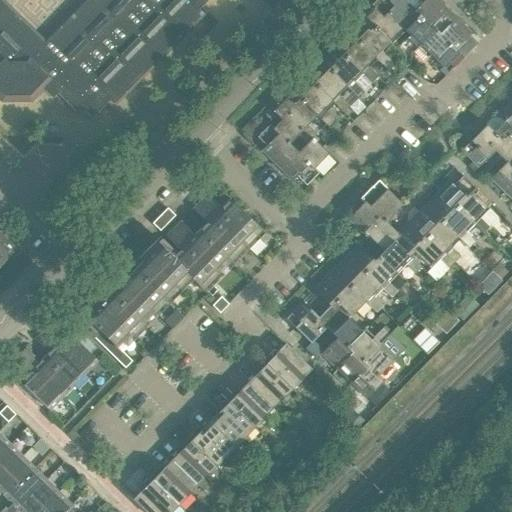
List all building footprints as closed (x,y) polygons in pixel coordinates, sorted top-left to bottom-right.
[(84,0),(43,42),(0,0),(0,99),(1,100),(30,100),(37,93),(49,81),(58,90),(55,92),(75,112),(83,104),(91,112),(106,97),(114,104),(202,14),(195,6),(200,0),(84,0)] [(394,7),(386,0),(375,0),(374,1),(378,5),(374,9),(366,1),(365,3),(366,4),(356,14),(355,13),(351,17),(368,33),(373,28),(390,45),(391,44),(388,41),(402,28),(388,13),(394,7)] [(386,0),(394,7),(388,13),(402,28),(404,31),(419,16),(413,10),(414,10),(404,0),(386,0)] [(434,29),(430,25),(446,9),(444,8),(443,9),(433,0),(423,0),(414,10),(413,10),(419,16),(404,31),(418,44),(419,45),(434,29)] [(368,33),(351,17),(350,17),(352,19),(342,29),(341,27),(337,31),(354,48),(359,42),(376,59),(376,60),(385,69),(390,63),(381,54),(390,45),(373,28),(368,33)] [(455,50),(470,34),(466,29),(465,31),(454,21),(456,19),(454,18),(439,34),(434,29),(419,45),(418,44),(415,47),(426,58),(429,55),(443,69),(458,53),(455,50)] [(354,48),(337,31),(336,32),(338,33),(328,43),(326,42),(322,46),(339,62),(344,57),(362,74),(361,74),(371,83),(376,78),(367,69),(376,60),(376,59),(359,42),(354,48)] [(339,62),(322,46),(323,48),(314,58),(312,56),(308,60),(325,77),(330,71),(348,88),(347,89),(356,98),(362,92),(352,83),(361,74),(362,74),(344,57),(339,62)] [(348,88),(330,71),(325,77),(308,60),(308,61),(309,62),(299,72),(298,71),(294,75),(311,91),(316,86),(333,103),(342,112),(347,107),(338,98),(347,89),(348,88)] [(311,91),(294,75),(293,75),(295,77),(285,87),(283,85),(280,89),(296,106),(301,101),(316,115),(315,115),(327,127),(333,121),(324,112),(333,103),(316,86),(311,91)] [(296,106),(280,89),(279,90),(281,91),(271,101),(269,100),(265,104),(280,120),(281,120),(287,114),(301,128),(306,124),(315,115),(316,115),(301,101),(296,106)] [(511,99),(507,103),(509,104),(499,114),(497,113),(496,114),(503,122),(499,126),(511,139),(511,99)] [(289,144),(297,136),(305,144),(316,134),(306,124),(301,128),(287,114),(281,120),(280,120),(272,128),(269,124),(256,137),(265,146),(261,150),(262,151),(264,150),(274,160),(272,161),(276,165),(293,148),(289,144)] [(511,139),(499,126),(493,132),(486,125),(484,127),(486,128),(482,132),(480,131),(461,150),(473,161),(474,160),(479,165),(494,150),(505,162),(506,161),(511,167),(511,166),(511,139)] [(313,169),(328,153),(312,138),(316,134),(305,144),(298,152),(293,148),(276,165),(280,169),(281,167),(291,177),(290,179),(291,180),(296,176),(305,185),(317,173),(313,169)] [(511,166),(511,167),(506,161),(505,162),(490,178),(494,182),(496,181),(506,191),(504,192),(505,193),(511,185),(511,166)] [(497,218),(471,192),(474,188),(462,176),(453,185),(449,180),(447,182),(449,183),(439,194),(438,192),(433,197),(435,198),(449,212),(455,206),(473,224),(482,233),(497,218)] [(402,205),(392,195),(400,186),(395,180),(380,195),(371,186),(359,199),(363,202),(347,218),(351,223),(353,221),(363,231),(364,232),(378,217),(384,223),(385,222),(402,205)] [(435,198),(425,208),(423,207),(419,211),(420,213),(421,212),(435,226),(441,220),(459,238),(458,239),(468,248),(473,243),(464,234),(473,224),(455,206),(449,212),(435,198)] [(234,253),(252,235),(260,242),(267,236),(235,204),(229,199),(227,201),(220,208),(217,211),(205,223),(199,229),(193,234),(182,246),(178,250),(172,256),(171,257),(176,262),(185,271),(201,287),(227,261),(235,268),(242,261),(234,253)] [(165,227),(180,212),(172,204),(157,220),(165,227)] [(421,212),(420,213),(410,223),(409,221),(405,225),(421,240),(426,235),(454,262),(459,257),(450,248),(458,239),(459,238),(441,220),(435,226),(421,212)] [(399,236),(398,235),(385,222),(384,223),(378,217),(364,232),(363,231),(362,233),(366,237),(367,236),(374,243),(365,252),(373,260),(378,256),(396,273),(406,264),(415,273),(421,267),(409,255),(408,256),(393,241),(399,236)] [(421,240),(405,225),(402,229),(403,230),(398,235),(399,236),(393,241),(408,256),(409,255),(412,252),(439,278),(454,262),(426,235),(421,240)] [(0,264),(6,258),(16,249),(0,233),(0,264)] [(134,258),(149,243),(141,235),(124,251),(132,260),(134,258)] [(161,295),(185,271),(176,262),(171,257),(172,256),(173,255),(157,239),(155,237),(149,243),(134,258),(132,260),(129,263),(132,267),(136,270),(161,295)] [(396,273),(378,256),(373,260),(365,252),(357,245),(356,246),(357,248),(347,258),(346,257),(342,261),(358,276),(363,270),(382,288),(381,289),(390,298),(395,292),(386,283),(396,273)] [(108,284),(124,267),(116,259),(100,276),(108,284)] [(358,276),(342,261),(341,261),(343,262),(333,273),(331,271),(328,275),(344,292),(349,287),(364,301),(363,301),(376,313),(381,307),(372,298),(381,289),(382,288),(363,270),(358,276)] [(132,267),(129,263),(124,267),(108,284),(104,287),(108,291),(112,295),(137,319),(161,295),(136,270),(132,267)] [(364,301),(349,287),(344,292),(328,275),(327,276),(329,277),(319,287),(317,286),(313,290),(329,306),(335,300),(350,315),(363,301),(364,301)] [(98,293),(101,291),(93,283),(76,300),(84,308),(98,293)] [(108,291),(104,287),(101,291),(98,293),(84,308),(80,312),(84,315),(87,319),(96,328),(115,346),(116,345),(113,343),(137,319),(112,295),(108,291)] [(219,313),(228,304),(220,297),(211,306),(219,313)] [(332,333),(350,315),(335,300),(329,306),(318,317),(303,303),(297,308),(296,307),(285,319),(304,338),(306,336),(310,340),(308,341),(310,343),(325,327),(332,333)] [(458,321),(448,311),(441,318),(451,328),(458,321)] [(360,331),(347,318),(350,315),(332,333),(336,338),(320,353),(322,355),(323,353),(333,363),(332,365),(336,369),(351,353),(346,348),(361,332),(360,331)] [(435,324),(445,334),(451,328),(441,318),(435,324)] [(97,361),(68,332),(60,340),(54,335),(57,332),(49,324),(42,332),(84,373),(97,361)] [(115,346),(96,328),(89,335),(88,334),(87,335),(91,339),(93,337),(124,368),(131,361),(115,346)] [(360,362),(379,343),(379,344),(388,335),(383,329),(374,338),(363,328),(360,331),(361,332),(346,348),(351,353),(336,369),(338,368),(348,377),(347,379),(351,383),(366,367),(360,362)] [(84,373),(42,332),(34,339),(42,347),(45,344),(51,350),(43,357),(72,385),(84,373)] [(377,375),(403,349),(397,344),(388,353),(379,344),(379,343),(360,362),(366,367),(351,383),(352,382),(362,392),(361,393),(365,398),(382,380),(377,375)] [(309,368),(285,344),(272,357),(269,354),(262,361),(296,394),(307,382),(301,377),(309,368)] [(72,385),(43,357),(36,364),(31,359),(34,356),(26,348),(18,356),(61,397),(72,385)] [(61,397),(18,356),(11,363),(19,371),(22,368),(27,374),(19,382),(48,410),(61,397)] [(296,394),(262,361),(255,367),(259,371),(247,383),(271,407),(279,399),(285,405),(296,394)] [(271,407),(247,383),(235,396),(231,392),(224,399),(258,432),(269,421),(263,415),(271,407)] [(375,406),(385,395),(379,390),(369,400),(375,406)] [(258,432),(224,399),(217,406),(221,410),(209,422),(233,446),(241,438),(247,443),(258,432)] [(14,414),(5,406),(0,411),(0,415),(7,422),(14,414)] [(225,454),(233,446),(209,422),(197,434),(193,431),(186,438),(220,471),(231,460),(225,454)] [(0,453),(9,444),(0,435),(0,453)] [(220,471),(186,438),(180,445),(183,448),(171,461),(195,484),(203,476),(209,482),(220,471)] [(0,478),(21,456),(9,444),(0,453),(0,478)] [(0,491),(5,497),(34,468),(21,456),(0,478),(0,491)] [(195,484),(171,461),(159,473),(155,469),(149,476),(182,509),(193,498),(187,492),(195,484)] [(0,511),(14,511),(46,480),(34,468),(5,497),(13,504),(7,510),(4,507),(0,511)] [(179,511),(182,509),(149,476),(142,483),(145,487),(133,499),(145,511),(179,511)] [(38,511),(58,492),(46,480),(14,511),(38,511)] [(64,511),(68,508),(71,505),(58,492),(38,511),(64,511)] [(477,511),(488,501),(482,496),(466,511),(477,511)]
